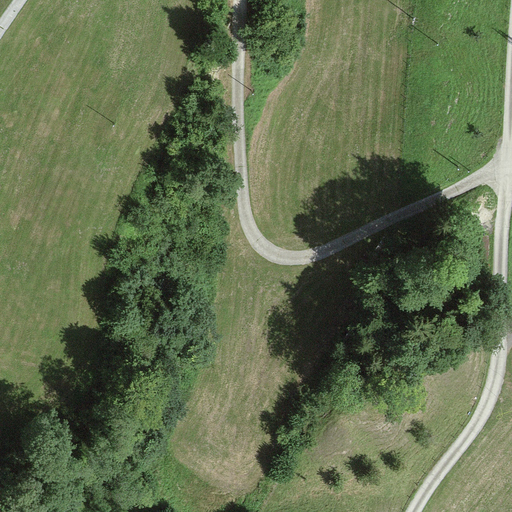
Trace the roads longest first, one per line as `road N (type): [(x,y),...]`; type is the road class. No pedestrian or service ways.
road 1 (track): [(239,0),(246,220),(269,252),(305,259),(476,179),(508,173)]
road 2 (track): [(415,511),(477,424),(497,370),(511,72)]
